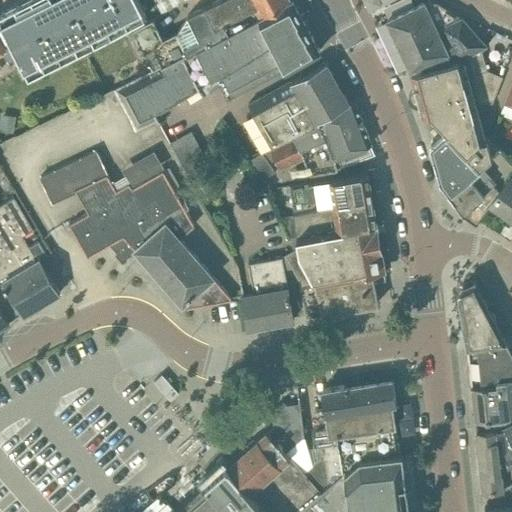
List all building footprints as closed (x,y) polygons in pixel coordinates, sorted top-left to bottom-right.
[(3,26),(19,57),(20,56),(29,74),(30,74),(44,67),(68,55),(147,16),(139,0),(22,0),(0,11),(0,18),(4,26),(3,26)] [(293,0),(290,0),(205,43),(163,65),(117,88),(137,131),(160,120),(159,120),(160,119),(156,112),(199,86),(201,90),(202,89),(200,86),(220,74),(223,72),(227,70),(282,36),(305,22),(306,22),(293,0)] [(163,65),(205,43),(290,0),(225,0),(184,21),(178,30),(164,37),(154,17),(133,29),(146,53),(155,48),(163,65)] [(155,0),(162,12),(184,0),(155,0)] [(364,0),(368,9),(392,0),(364,0)] [(471,74),(488,69),(482,48),(488,44),(487,43),(463,16),(462,16),(436,0),(426,0),(426,1),(425,0),(387,18),(411,68),(447,50),(452,60),(458,59),(459,61),(467,56),(471,74)] [(282,36),(297,64),(321,50),(313,38),(314,37),(305,22),(282,36)] [(9,62),(19,57),(3,26),(0,27),(0,51),(3,50),(9,62)] [(287,70),(297,64),(282,36),(227,70),(223,72),(235,95),(286,68),(287,70)] [(432,112),(447,128),(457,138),(444,92),(473,83),(478,101),(493,102),(504,76),(488,69),(471,74),(467,56),(459,61),(458,59),(452,60),(412,71),(424,115),(432,112)] [(350,101),(339,81),(327,61),(293,79),(266,93),(250,102),(261,122),(273,144),(294,133),(317,122),(320,120),(351,102),(350,101)] [(473,83),(444,92),(457,138),(461,143),(481,164),(483,166),(501,145),(489,136),(488,136),(478,101),(473,83)] [(323,126),(330,139),(364,121),(355,99),(351,102),(320,120),(323,126)] [(16,116),(3,114),(1,130),(13,133),(16,116)] [(342,157),(341,158),(330,139),(323,126),(320,120),(317,122),(294,133),(295,135),(270,147),(282,170),(305,159),(310,172),(346,164),(342,157)] [(364,121),(330,139),(341,158),(342,157),(346,164),(366,156),(371,143),(372,142),(364,121)] [(461,143),(457,138),(447,128),(446,129),(445,128),(433,139),(432,144),(437,164),(461,143)] [(192,130),(171,142),(192,180),(200,175),(193,162),(206,155),(192,130)] [(450,191),(481,164),(461,143),(437,164),(441,178),(450,191)] [(450,191),(454,197),(471,182),(489,203),(490,203),(491,201),(500,188),(511,174),(511,172),(511,156),(501,145),(483,166),(481,164),(450,191)] [(98,149),(41,177),(53,202),(75,192),(87,213),(70,222),(89,256),(112,242),(124,256),(136,249),(186,307),(236,298),(203,260),(181,236),(195,225),(164,169),(134,187),(129,182),(117,189),(98,149)] [(263,151),(251,159),(264,179),(276,171),(263,151)] [(346,174),(350,199),(373,195),(368,170),(346,174)] [(491,201),(490,203),(511,216),(511,172),(511,174),(500,188),(491,201)] [(334,202),(350,199),(346,174),(291,184),(295,208),(334,202)] [(478,221),(489,203),(471,182),(454,197),(453,198),(457,203),(465,211),(472,217),(478,221)] [(0,303),(9,319),(23,310),(24,313),(29,310),(28,308),(41,300),(42,303),(61,291),(41,256),(47,253),(39,240),(30,245),(23,234),(34,228),(15,195),(0,204),(0,203),(0,303)] [(284,215),(292,236),(298,247),(312,271),(317,281),(384,270),(386,269),(378,228),(377,222),(373,195),(350,199),(334,202),(335,205),(294,212),(294,213),(284,215)] [(317,281),(312,271),(298,247),(287,254),(300,277),(306,316),(346,309),(378,303),(376,289),(373,289),(372,283),(386,280),(384,270),(317,281)] [(249,327),(272,323),(295,319),(284,256),(260,260),(250,261),(255,291),(243,293),(249,327)] [(468,346),(481,344),(508,340),(476,279),(475,280),(464,285),(461,292),(460,291),(460,293),(462,308),(462,309),(462,310),(463,310),(465,327),(465,328),(466,328),(468,344),(468,346)] [(9,319),(0,303),(0,327),(10,322),(9,319)] [(511,348),(508,340),(481,344),(499,379),(511,375),(511,348)] [(468,346),(472,384),(499,379),(481,344),(468,346)] [(155,382),(172,401),(180,393),(176,389),(167,379),(163,374),(155,382)] [(472,384),(476,417),(506,413),(511,410),(511,375),(499,379),(472,384)] [(358,458),(367,457),(404,453),(404,452),(401,453),(401,451),(400,451),(398,434),(393,403),(397,403),(395,387),(394,377),(346,384),(346,385),(323,388),(327,413),(328,413),(330,427),(317,429),(320,458),(305,471),(321,490),(358,458)] [(305,436),(300,398),(299,398),(300,402),(288,404),(274,416),(276,426),(270,431),(287,450),(303,436),(305,436)] [(511,410),(506,413),(476,417),(476,419),(477,419),(479,430),(477,430),(477,432),(478,432),(479,445),(481,464),(482,473),(481,473),(483,489),(501,487),(511,480),(511,410)] [(295,511),(299,509),(321,490),(305,471),(287,450),(270,431),(269,430),(268,431),(259,439),(259,438),(257,440),(258,441),(251,448),(249,446),(247,448),(248,450),(241,457),(288,511),(295,511)] [(409,508),(409,503),(409,502),(408,499),(409,499),(409,497),(408,498),(407,492),(407,488),(408,488),(408,486),(407,486),(406,482),(406,477),(407,477),(406,475),(405,475),(405,474),(405,472),(404,466),(405,466),(405,464),(404,464),(404,462),(403,455),(404,455),(404,453),(367,457),(358,458),(321,490),(299,509),(295,511),(288,511),(241,457),(239,455),(237,457),(238,458),(230,465),(229,464),(227,465),(226,465),(216,474),(210,479),(211,481),(203,489),(183,506),(175,511),(420,511),(421,509),(420,507),(418,507),(409,508)] [(485,511),(504,511),(503,500),(487,502),(488,506),(485,506),(485,511)] [(511,511),(511,501),(505,500),(503,500),(504,511),(511,511)]
